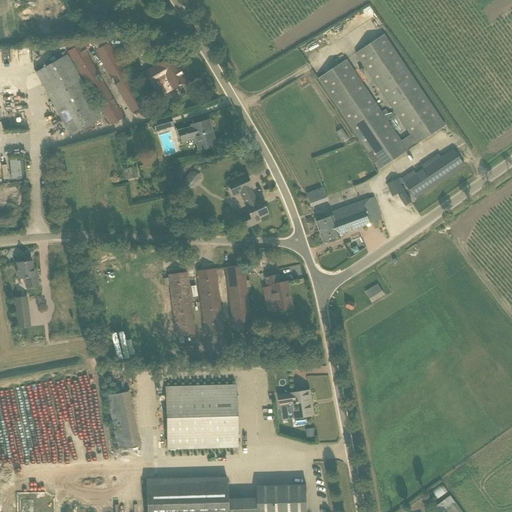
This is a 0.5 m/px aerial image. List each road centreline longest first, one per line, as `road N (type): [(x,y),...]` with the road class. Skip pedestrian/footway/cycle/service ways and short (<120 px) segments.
road 1 (unclassified): [(0,241),(302,239)]
road 2 (unclassified): [(302,239),(266,155),(173,0)]
road 3 (unclassified): [(318,288),(511,161)]
road 4 (unclassified): [(360,511),(318,288)]
